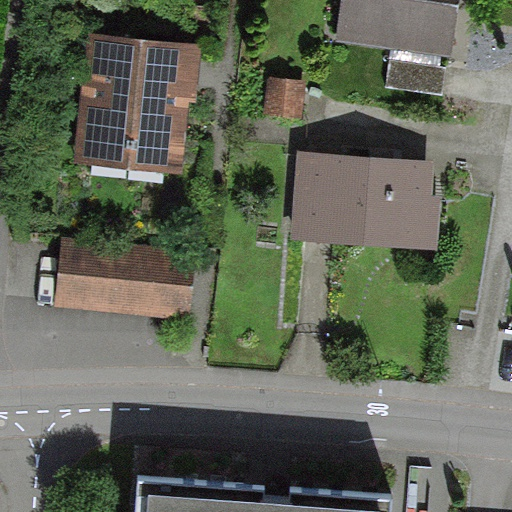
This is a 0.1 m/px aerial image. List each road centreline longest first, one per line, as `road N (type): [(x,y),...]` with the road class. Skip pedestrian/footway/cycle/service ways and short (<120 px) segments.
road 1 (residential): [(511,434),(188,409),(39,410)]
road 2 (track): [(188,409),(233,0)]
